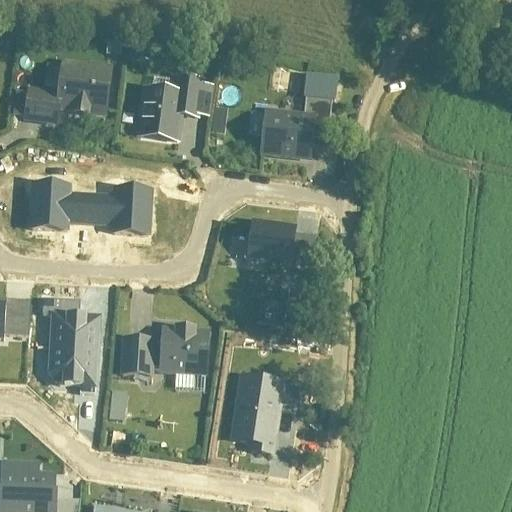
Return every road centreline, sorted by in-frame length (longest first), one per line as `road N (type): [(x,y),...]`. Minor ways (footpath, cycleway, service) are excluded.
road 1 (residential): [(0,260),(42,274),(151,278),(190,261),(216,209),(233,197),(355,208)]
road 2 (residential): [(325,505),(92,472),(0,406)]
road 3 (unclassified): [(325,505),(355,208)]
road 4 (unclassified): [(355,208),(372,97),(426,0)]
